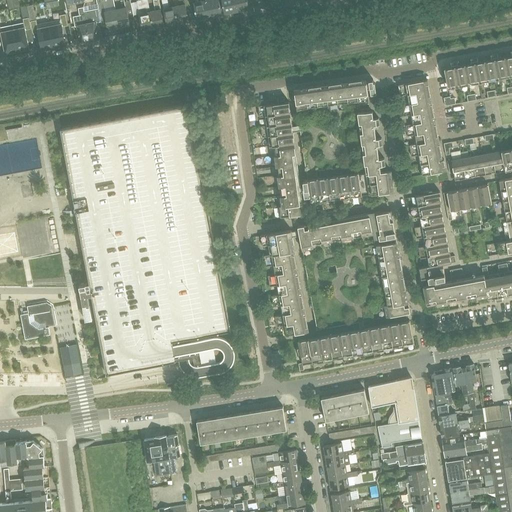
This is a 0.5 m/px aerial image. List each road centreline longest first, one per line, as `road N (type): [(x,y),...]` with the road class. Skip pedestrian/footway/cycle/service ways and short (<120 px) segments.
road 1 (unclassified): [(331,4),(0,72)]
road 2 (tertiary): [(57,419),(271,390)]
road 3 (residential): [(289,82),(238,95),(249,192),(241,231)]
road 4 (residential): [(426,358),(396,203)]
road 5 (unclassified): [(443,511),(418,360)]
road 6 (residential): [(289,82),(302,175),(357,168)]
road 7 (residential): [(321,511),(299,385)]
road 8 (residential): [(494,127),(444,136),(431,64)]
road 9 (tertiary): [(299,385),(418,360)]
road 10 (residential): [(399,192),(382,73)]
